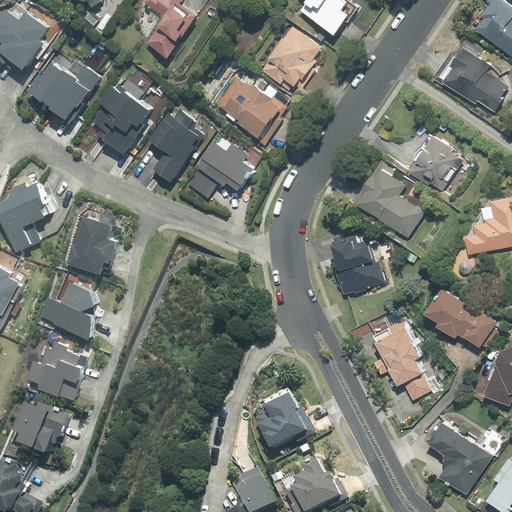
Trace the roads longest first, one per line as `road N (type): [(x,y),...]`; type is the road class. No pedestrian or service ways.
road 1 (residential): [(287,248),(261,247),(96,177),(0,123)]
road 2 (residential): [(287,248),(290,213),(305,182),(431,0)]
road 3 (residential): [(311,323),(326,332),(425,511)]
road 4 (residential): [(402,511),(311,341),(311,323)]
